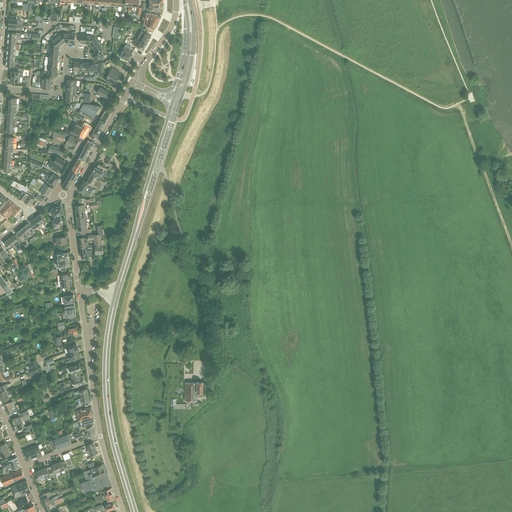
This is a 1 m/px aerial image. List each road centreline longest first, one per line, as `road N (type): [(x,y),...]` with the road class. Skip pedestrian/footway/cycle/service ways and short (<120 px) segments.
road 1 (tertiary): [(133,511),(105,391),(116,294)]
road 2 (residential): [(57,196),(135,54),(146,61)]
road 3 (track): [(457,103),(511,249)]
road 4 (residential): [(100,436),(79,291)]
road 5 (tertiary): [(116,294),(155,166)]
road 6 (residential): [(67,194),(135,79)]
